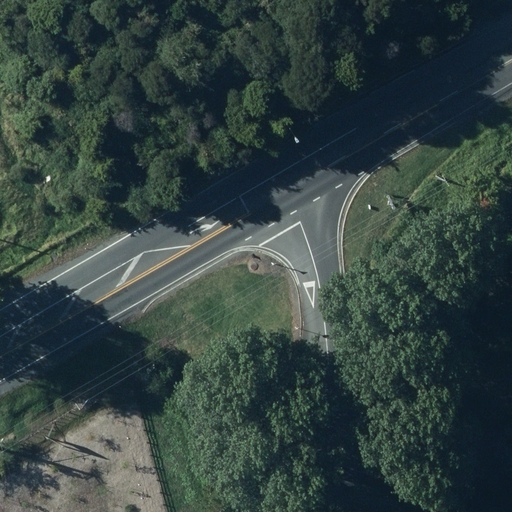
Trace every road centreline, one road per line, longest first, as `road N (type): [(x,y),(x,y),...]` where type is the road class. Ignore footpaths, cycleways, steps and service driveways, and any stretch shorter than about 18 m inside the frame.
road 1 (unclassified): [(338,511),(316,249),(310,215),(290,180)]
road 2 (secondary): [(290,180),(0,341)]
road 3 (secondary): [(511,47),(290,180)]
